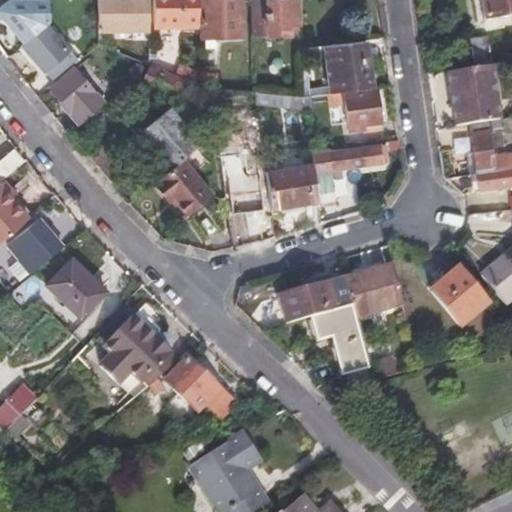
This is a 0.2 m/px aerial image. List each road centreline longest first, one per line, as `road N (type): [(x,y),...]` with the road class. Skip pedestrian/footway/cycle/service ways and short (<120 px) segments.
road 1 (residential): [(169,288),(389,228),(415,210),(394,0)]
road 2 (unclassified): [(396,511),(169,288)]
road 3 (unclassified): [(169,288),(0,99)]
